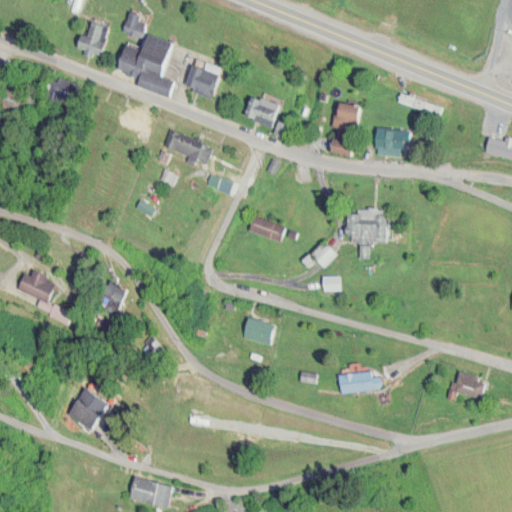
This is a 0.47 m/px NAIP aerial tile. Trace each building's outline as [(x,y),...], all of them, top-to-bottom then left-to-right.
[(130,10),(142,15),(140,22),(147,25),(143,34),(123,27),(130,10)] [(95,20),(108,25),(101,44),(109,46),(101,57),(76,47),(81,34),(88,37),(95,20)] [(150,31),(180,44),(166,76),(179,81),(172,97),(140,82),(143,75),(117,64),(127,41),(143,48),(150,31)] [(193,64),(220,75),(212,96),(185,85),(193,64)] [(252,95),(281,107),(276,120),(258,113),(255,121),(244,116),(252,95)] [(125,101),(147,109),(147,117),(156,120),(149,139),(116,127),(125,101)] [(169,127),(215,147),(208,163),(162,143),(169,127)] [(373,154),(408,154),(408,127),(373,127),(373,154)] [(334,138),(356,142),(353,157),(331,152),(334,138)] [(357,240),(386,240),(385,209),(350,210),(350,233),(357,233),(357,240)] [(254,213),(285,225),(279,239),(248,228),(254,213)] [(22,286),(44,295),(39,307),(74,321),(79,309),(55,300),(64,277),(39,267),(37,272),(29,269),(22,286)] [(322,276),(338,276),(338,291),(322,291),(322,276)] [(249,317),(274,324),(269,342),(244,335),(249,317)] [(479,396),(483,376),(456,369),(451,389),(479,396)] [(338,374),(371,370),(372,378),(379,377),(380,388),(340,393),(338,374)] [(300,371),(316,373),(315,382),(299,380),(300,371)] [(115,400),(90,384),(73,409),(98,426),(115,400)] [(172,483),(132,475),(127,498),(166,507),(172,483)]
